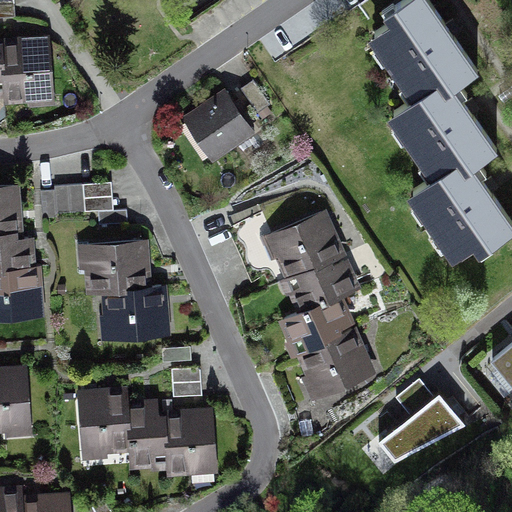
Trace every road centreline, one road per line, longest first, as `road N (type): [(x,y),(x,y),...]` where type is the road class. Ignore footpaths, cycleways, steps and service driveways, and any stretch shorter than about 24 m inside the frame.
road 1 (residential): [(121,120),(207,281),(259,452),(197,511)]
road 2 (residential): [(293,0),(121,120)]
